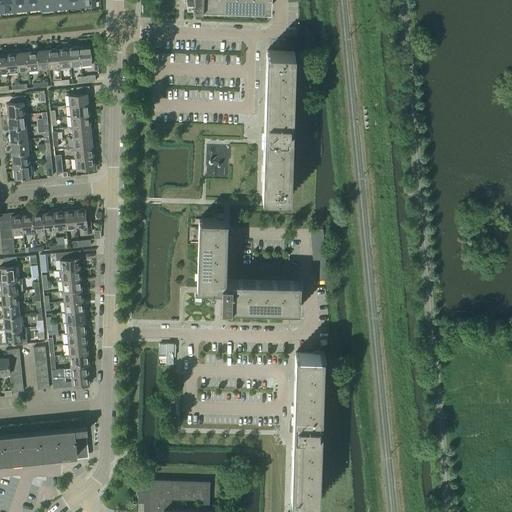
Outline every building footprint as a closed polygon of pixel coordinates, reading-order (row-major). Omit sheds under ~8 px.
[(14,10),(12,0),(0,0),(0,9),(0,11),(14,10)] [(27,8),(26,0),(12,0),(14,10),(27,8)] [(40,9),(39,0),(26,0),(27,8),(40,7),(40,9)] [(54,8),(52,0),(39,0),(40,9),(54,8)] [(79,45),(81,64),(95,62),(94,45),(89,45),(89,44),(82,45),(82,42),(77,43),(77,46),(79,45)] [(79,45),(77,46),(72,46),(72,44),(66,44),(67,47),(68,46),(70,65),(81,64),(79,45)] [(68,46),(67,47),(61,47),(61,45),(56,45),(56,48),(58,48),(60,66),(70,65),(68,46)] [(58,48),(56,48),(51,48),(50,46),(45,46),(45,49),(47,49),(49,67),(60,66),(58,48)] [(47,49),(45,49),(40,49),(40,47),(34,47),(35,50),(37,50),(38,68),(49,67),(47,49)] [(37,50),(35,50),(30,50),(29,48),(24,48),(25,51),(26,51),(28,69),(38,68),(37,50)] [(26,51),(25,51),(19,52),(19,49),(14,49),(14,52),(15,52),(17,70),(28,69),(26,51)] [(15,52),(14,52),(9,53),(8,50),(4,50),(4,53),(5,53),(7,71),(17,70),(15,52)] [(289,198),(294,52),(266,51),(264,132),(262,197),(289,198)] [(88,103),(87,102),(87,97),(90,96),(88,86),(76,87),(77,94),(68,95),(69,105),(88,103)] [(9,116),(24,114),(22,102),(25,102),(25,96),(13,97),(13,103),(7,103),(9,116)] [(89,114),(89,112),(88,107),(91,107),(90,102),(87,102),(88,103),(69,105),(70,116),(89,114)] [(90,124),(90,123),(89,118),(92,117),(91,112),(89,112),(89,114),(70,116),(71,126),(90,124)] [(10,128),(25,127),(24,114),(9,116),(10,128)] [(91,135),(91,133),(90,128),(93,128),(92,122),(90,123),(90,124),(71,126),(73,137),(91,135)] [(11,141),(26,139),(25,127),(10,128),(11,141)] [(92,146),(92,144),(91,139),(94,138),(93,133),(91,133),(91,135),(73,137),(74,147),(92,146)] [(13,153),(28,151),(26,139),(11,141),(13,153)] [(93,156),(93,154),(92,149),(95,149),(94,144),(92,144),(92,146),(74,147),(75,158),(93,156)] [(14,165),(29,164),(28,151),(13,153),(14,165)] [(93,156),(75,158),(76,169),(94,167),(94,160),(96,160),(95,154),(93,154),(93,156)] [(29,164),(14,165),(15,178),(30,176),(29,164)] [(74,209),(76,227),(86,226),(87,232),(91,232),(89,208),(85,209),(85,208),(78,209),(77,206),(72,206),(73,209),(74,209)] [(74,209),(73,209),(67,210),(67,207),(62,207),(62,210),(63,210),(65,228),(76,227),(74,209)] [(63,210),(62,210),(56,211),(56,208),(51,208),(52,211),(53,211),(54,229),(65,228),(63,210)] [(53,211),(52,211),(46,212),(46,209),(40,209),(41,212),(42,212),(44,230),(54,229),(53,211)] [(42,212),(41,212),(35,213),(35,210),(30,210),(30,213),(31,213),(33,231),(44,230),(42,212)] [(31,213),(30,213),(25,214),(24,211),(19,211),(20,214),(21,214),(23,232),(33,231),(31,213)] [(21,214),(20,214),(14,215),(14,212),(9,212),(9,218),(10,217),(11,218),(11,224),(12,230),(12,233),(23,232),(21,214)] [(222,244),(223,219),(201,218),(200,243),(198,243),(196,288),(220,288),(220,307),(230,307),(230,306),(298,308),(299,281),(224,279),(225,244),(222,244)] [(12,236),(0,238),(2,254),(14,253),(12,236)] [(63,237),(55,238),(56,244),(56,249),(65,248),(64,243),(63,237)] [(79,267),(79,266),(78,261),(81,261),(80,250),(61,252),(55,253),(56,260),(59,259),(60,269),(79,267)] [(39,254),(40,263),(47,262),(47,254),(39,254)] [(5,267),(0,267),(0,278),(0,280),(16,279),(15,267),(17,266),(17,260),(16,256),(14,256),(4,257),(4,261),(5,267)] [(30,265),(31,277),(38,276),(37,264),(31,265),(30,265)] [(80,278),(80,277),(79,271),(82,271),(82,266),(79,266),(79,267),(60,269),(60,270),(58,270),(59,276),(56,276),(57,281),(61,280),(80,278)] [(81,289),(81,287),(80,282),(83,282),(83,277),(80,277),(80,278),(61,280),(62,291),(81,289)] [(16,279),(0,280),(1,293),(17,291),(22,290),(22,283),(22,278),(16,279)] [(82,299),(82,298),(82,293),(84,292),(84,287),(81,287),(81,289),(62,291),(64,301),(82,299)] [(35,296),(32,296),(32,302),(41,301),(40,295),(39,289),(34,289),(35,296)] [(17,291),(1,293),(3,305),(19,303),(17,291)] [(83,310),(83,308),(83,303),(85,303),(85,298),(82,298),(82,299),(64,301),(65,312),(83,310)] [(19,303),(3,305),(4,317),(20,316),(19,304),(19,303)] [(84,320),(84,319),(84,314),(87,313),(86,308),(83,308),(83,310),(65,312),(66,322),(84,320)] [(20,316),(4,317),(5,330),(21,328),(21,327),(20,316)] [(85,331),(85,329),(85,324),(87,324),(87,319),(84,319),(84,320),(66,322),(67,333),(85,331)] [(21,328),(5,330),(7,342),(12,342),(12,345),(27,343),(25,327),(21,327),(21,328)] [(87,342),(86,340),(86,335),(89,334),(88,329),(85,329),(85,331),(67,333),(68,344),(87,342)] [(87,352),(87,351),(87,345),(90,345),(89,340),(86,340),(87,342),(68,344),(69,354),(87,352)] [(158,343),(158,355),(165,355),(165,363),(172,363),(172,355),(174,355),(175,343),(173,343),(173,342),(165,342),(165,343),(158,343)] [(70,365),(87,363),(89,363),(88,356),(91,356),(90,350),(87,351),(87,352),(69,354),(70,365)] [(322,353),(294,352),(290,499),(318,500),(322,353)] [(0,373),(9,373),(9,368),(8,362),(7,357),(0,358),(0,373)] [(87,363),(70,365),(70,367),(51,369),(53,387),(89,384),(87,363)] [(0,459),(86,451),(84,431),(87,431),(86,425),(82,426),(81,417),(0,425),(0,459)] [(143,503),(142,511),(218,511),(217,511),(208,511),(209,481),(144,479),(144,480),(132,480),(137,496),(137,502),(143,503)]
